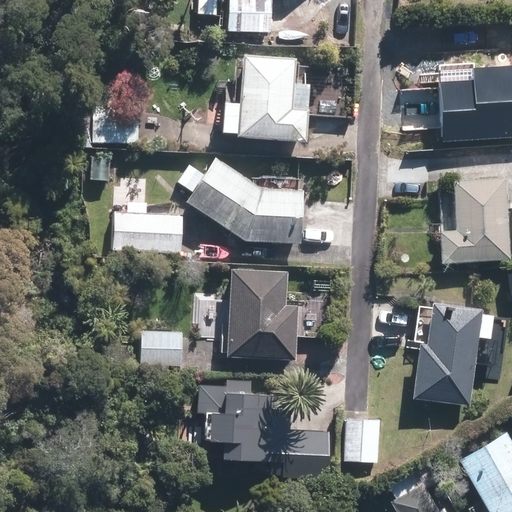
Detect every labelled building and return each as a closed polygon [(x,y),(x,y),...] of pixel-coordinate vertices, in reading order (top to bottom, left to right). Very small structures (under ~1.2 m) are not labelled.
[(266,0),(232,0),(232,28),(265,30),(266,0)] [(185,21),(159,20),(159,34),(185,35),(185,21)] [(290,59),(244,56),(239,128),(302,133),(304,110),(286,109),(290,59)] [(511,59),(496,61),(501,123),(511,122),(511,59)] [(135,100),(97,99),(96,137),(134,138),(135,100)] [(92,153),(89,181),(110,183),(112,155),(92,153)] [(299,237),(300,189),(259,188),(216,159),(189,199),(244,237),(299,237)] [(460,230),(443,231),(444,258),(508,254),(503,180),(457,183),(460,230)] [(127,199),(126,210),(114,209),(112,248),(180,252),(182,213),(148,211),(148,200),(127,199)] [(282,272),(232,270),(229,350),(294,352),(296,307),(281,306),(282,272)] [(466,398),(477,310),(433,305),(428,345),(422,344),(416,392),(466,398)] [(185,329),(142,327),(141,364),(183,366),(185,329)] [(284,431),(285,398),(247,396),(247,386),(200,385),(199,408),(208,408),(207,434),(222,435),(221,455),(285,457),(284,466),(311,467),(313,432),(284,431)] [(376,420),(348,419),(346,456),(375,457),(376,420)] [(511,511),(511,449),(505,438),(464,461),(492,511),(511,511)]
